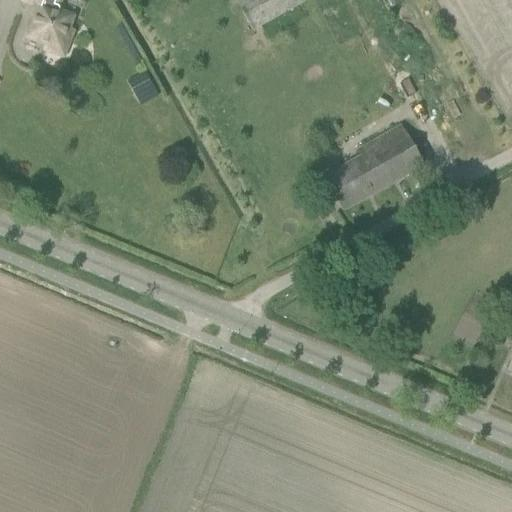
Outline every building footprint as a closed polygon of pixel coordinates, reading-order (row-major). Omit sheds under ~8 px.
[(65,60),(75,32),(72,31),(76,17),(61,12),(66,0),(19,0),(19,3),(36,10),(24,40),(43,48),(41,53),(65,60)] [(238,0),(235,2),(252,33),(311,0),(238,0)] [(144,75),(131,83),(142,102),(155,95),(144,75)] [(422,166),(412,149),(400,128),(358,151),(364,161),(329,181),(345,209),(422,166)] [(138,377),(83,354),(69,387),(106,403),(109,395),(127,403),(138,377)]
